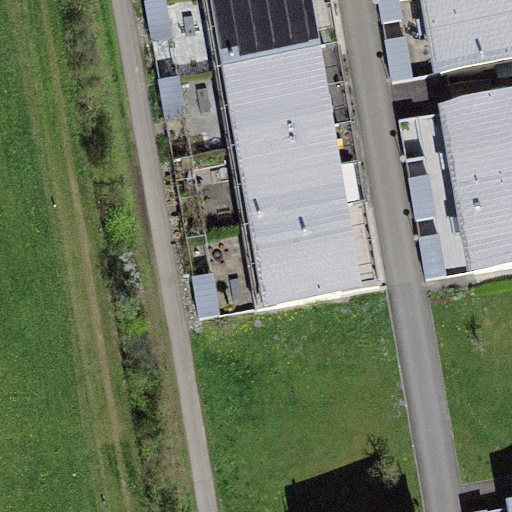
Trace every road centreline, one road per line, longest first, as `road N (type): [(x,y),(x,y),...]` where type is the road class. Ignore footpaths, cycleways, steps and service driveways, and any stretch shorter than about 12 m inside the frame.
road 1 (residential): [(358,0),(447,511)]
road 2 (track): [(207,511),(119,0)]
